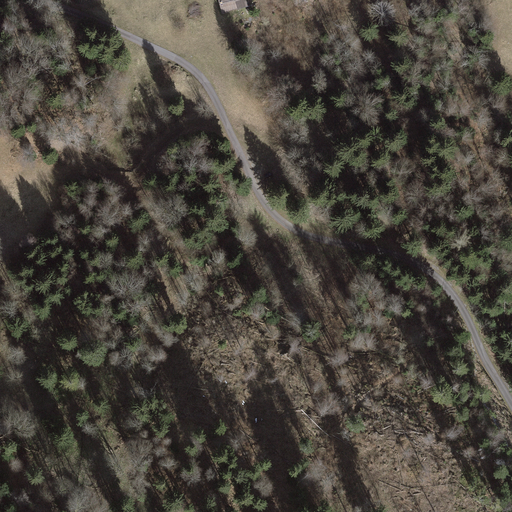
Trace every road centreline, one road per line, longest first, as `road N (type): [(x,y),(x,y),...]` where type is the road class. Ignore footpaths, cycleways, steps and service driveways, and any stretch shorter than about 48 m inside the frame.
road 1 (unclassified): [(511,401),(456,296),(430,270),(285,224),(259,198),(196,73),(41,0)]
road 2 (track): [(0,144),(43,143),(122,181),(146,171),(176,127),(204,122),(229,131)]
